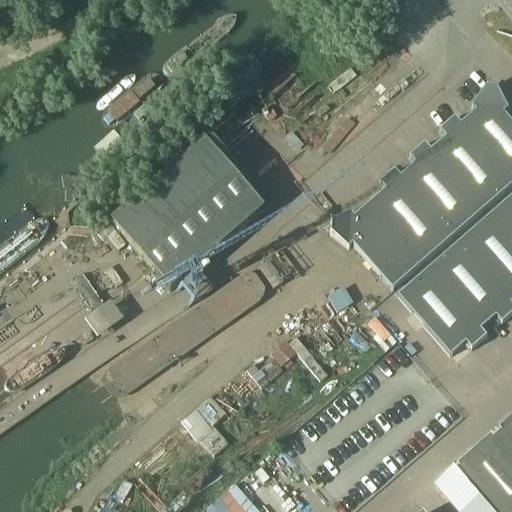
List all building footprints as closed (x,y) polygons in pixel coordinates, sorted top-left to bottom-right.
[(506,114),(507,113),(495,93),(485,92),(470,111),(471,112),(474,115),(460,128),(453,121),(438,134),(444,141),(429,154),(423,147),(408,160),(414,167),(399,180),(393,173),(378,186),(384,193),(353,220),(351,216),(350,215),(329,227),(328,237),(347,252),(348,251),(351,248),(391,293),(511,187),(511,127),(502,117),(506,114)] [(105,163),(125,147),(112,132),(93,148),(105,163)] [(177,156),(182,162),(192,153),(187,147),(177,156)] [(169,294),(261,214),(203,148),(111,228),(169,294)] [(511,198),(396,300),(449,360),(464,347),(470,353),(485,340),(479,333),(494,320),(500,327),(511,316),(511,310),(509,307),(511,304),(511,198)] [(173,430),(205,466),(227,447),(211,429),(224,416),(208,400),(196,412),(195,411),(173,430)] [(511,511),(511,419),(450,473),(484,511),(511,511)]
